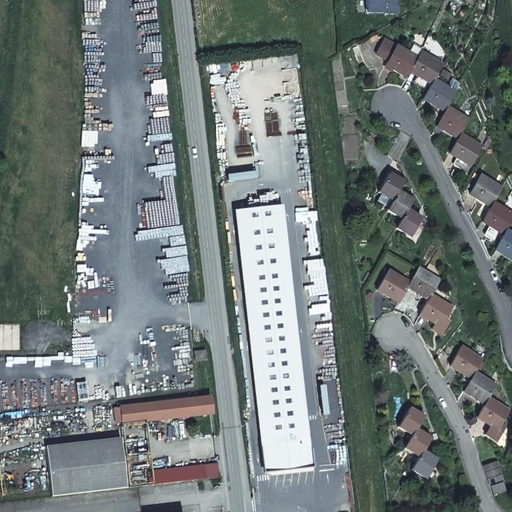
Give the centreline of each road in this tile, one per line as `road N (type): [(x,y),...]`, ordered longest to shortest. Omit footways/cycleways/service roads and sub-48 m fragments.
road 1 (tertiary): [(237,511),(179,0)]
road 2 (residential): [(391,103),(421,137),(511,339)]
road 3 (residential): [(392,331),(411,342),(457,418),(493,511)]
